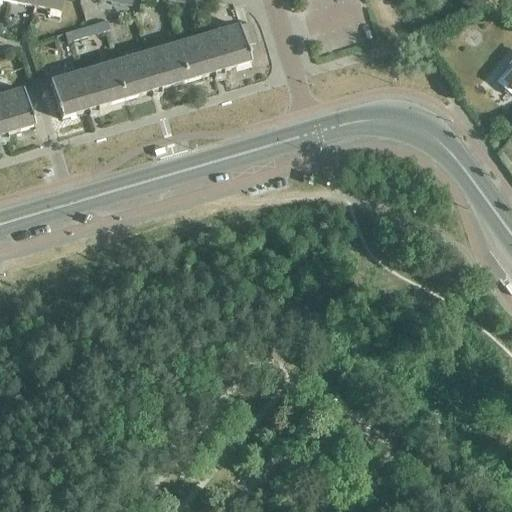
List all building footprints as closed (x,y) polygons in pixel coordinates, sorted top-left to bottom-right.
[(33,9),(34,0),(6,0),(6,3),(33,9)] [(62,0),(34,0),(33,9),(60,14),(62,0)] [(205,0),(160,0),(204,9),(205,0)] [(106,22),(64,34),(67,44),(109,32),(106,22)] [(206,36),(219,80),(223,80),(223,73),(249,65),(244,48),(256,45),(250,25),(239,28),(238,26),(206,36)] [(213,80),(219,80),(206,36),(175,45),(187,84),(212,76),(213,80)] [(144,54),(157,99),(160,98),(160,92),(187,84),(175,45),(144,54)] [(151,99),(157,99),(144,54),(113,63),(125,102),(150,95),(151,99)] [(97,110),(125,102),(113,63),(82,72),(95,117),(97,117),(97,110)] [(88,117),(95,117),(82,72),(50,82),(62,121),(87,113),(88,117)] [(0,97),(0,131),(3,143),(7,143),(7,136),(34,129),(28,107),(22,91),(0,97)]
